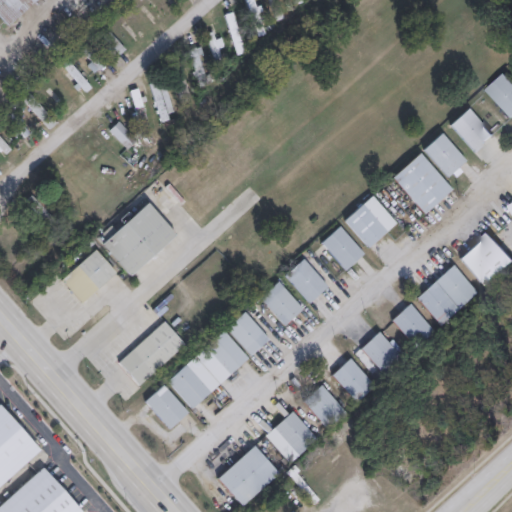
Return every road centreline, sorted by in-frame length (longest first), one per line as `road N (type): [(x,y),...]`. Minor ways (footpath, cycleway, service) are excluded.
road 1 (residential): [(155,489),(511,162)]
road 2 (primary): [(175,511),(0,316)]
road 3 (residential): [(54,377),(242,198)]
